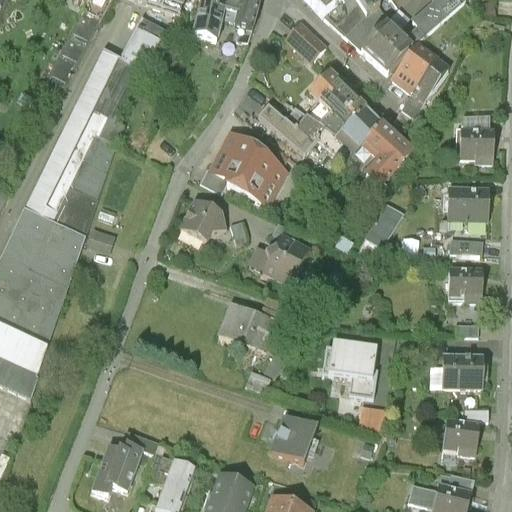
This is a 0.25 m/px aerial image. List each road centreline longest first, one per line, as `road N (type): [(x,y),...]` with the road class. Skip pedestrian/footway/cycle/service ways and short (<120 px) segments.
road 1 (residential): [(272,0),(235,96),(177,190),(56,511)]
road 2 (residential): [(511,322),(502,511)]
